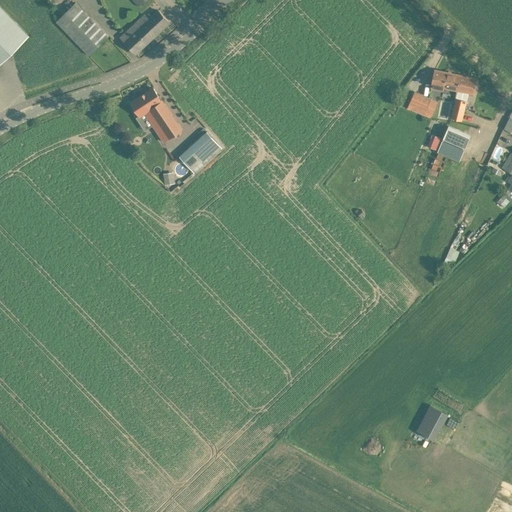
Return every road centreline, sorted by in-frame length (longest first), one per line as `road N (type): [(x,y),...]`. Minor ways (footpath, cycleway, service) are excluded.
road 1 (unclassified): [(0,127),(148,67),(226,0)]
road 2 (unclassified): [(511,101),(415,0)]
